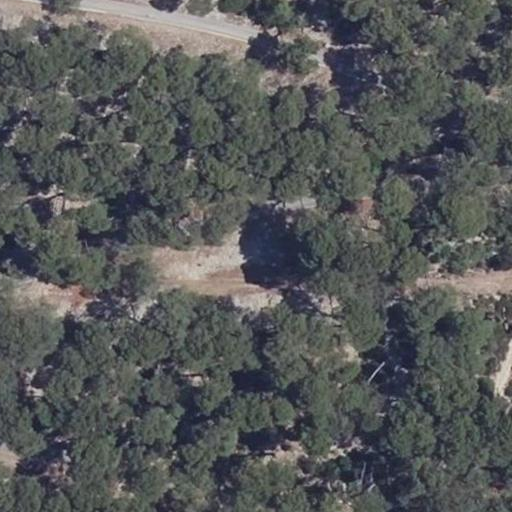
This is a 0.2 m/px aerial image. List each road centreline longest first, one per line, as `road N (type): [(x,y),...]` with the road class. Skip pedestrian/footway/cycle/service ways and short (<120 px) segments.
road 1 (unclassified): [(511,186),(0,282),(0,456),(339,511)]
road 2 (unclassified): [(0,1),(511,58)]
